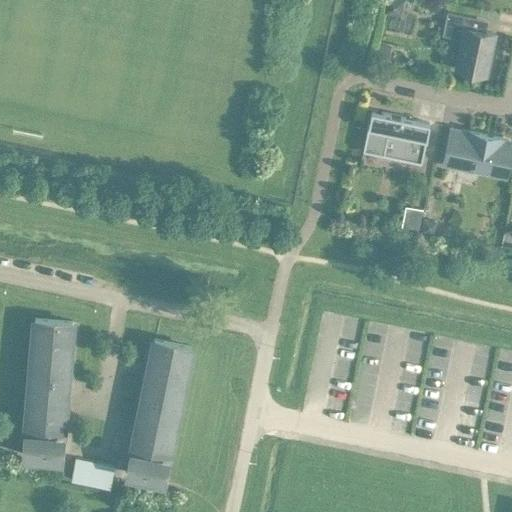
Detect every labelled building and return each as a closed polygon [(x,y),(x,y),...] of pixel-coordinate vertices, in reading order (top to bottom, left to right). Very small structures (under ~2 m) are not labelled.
[(486,20),(446,12),(441,35),(460,39),(454,69),(485,76),(494,34),(484,32),(486,20)] [(371,38),(386,42),(389,29),(375,25),(371,38)] [(362,150),(420,163),(428,123),(370,111),(362,150)] [(442,164),(504,177),(511,146),(508,141),(502,140),(502,139),(467,132),(467,133),(449,129),(442,164)] [(399,226),(417,229),(421,209),(403,205),(399,226)] [(422,219),(420,233),(433,235),(435,222),(422,219)] [(22,454),(60,458),(70,341),(71,322),(33,319),(32,338),(22,454)] [(190,347),(153,339),(149,358),(125,472),(163,480),(187,366),(186,366),(190,347)] [(113,466),(74,458),(70,480),(109,488),(113,466)]
